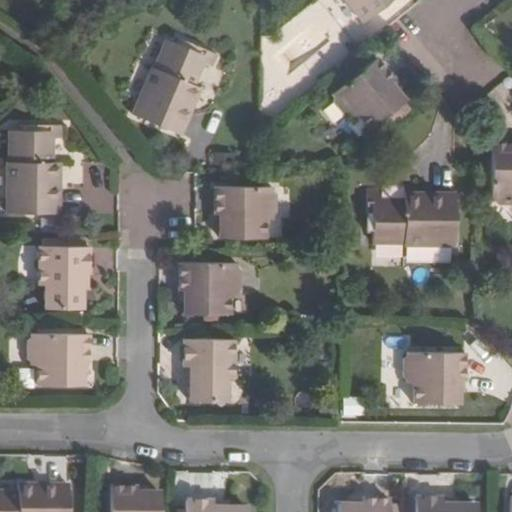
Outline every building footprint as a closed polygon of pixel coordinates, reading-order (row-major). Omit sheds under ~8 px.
[(348,0),(369,26),(402,0),(348,0)] [(195,57),(198,50),(181,42),(177,49),(195,57)] [(158,71),(170,46),(167,44),(154,70),(158,71)] [(158,71),(154,70),(132,116),(180,137),(191,114),(186,112),(190,105),(194,108),(202,92),(192,88),(203,67),(213,72),(220,60),(198,50),(195,57),(177,49),(170,46),(158,71)] [(411,105),(404,96),(395,85),(401,80),(386,60),(340,95),(344,100),(343,107),(352,118),(358,119),(360,122),(365,120),(375,133),(411,105)] [(410,91),(401,80),(395,85),(404,96),(410,91)] [(13,167),(10,167),(8,217),(62,217),(61,191),(57,191),(56,182),(62,182),(61,165),(53,165),(53,142),(65,142),(64,129),(40,128),(40,136),(22,136),(14,136),(13,167)] [(511,149),(495,149),(494,206),(499,206),(505,211),(511,210),(511,149)] [(224,189),(224,200),(223,214),(215,214),(214,241),(271,241),(271,237),(277,233),(277,216),(271,212),(272,209),(268,209),(269,190),(224,189)] [(407,241),(407,245),(457,246),(459,193),(432,193),(432,198),(426,198),(426,193),(407,193),(407,203),(384,202),(384,190),(371,190),(370,214),(378,214),(378,232),(378,241),(407,241)] [(215,200),(215,214),(223,214),(224,200),(215,200)] [(82,313),(82,295),(83,279),(90,279),(90,252),(38,250),(37,288),(45,288),(44,311),(82,313)] [(181,267),(181,294),(190,294),(189,307),(189,319),(234,320),(234,302),(238,302),(238,296),(243,293),(243,277),(239,272),(239,268),(181,267)] [(83,279),(82,295),(90,295),(90,279),(83,279)] [(181,307),(189,307),(190,294),(181,294),(181,307)] [(76,390),(76,378),(76,365),(86,365),(86,338),(31,337),(30,342),(25,345),(25,363),(29,366),(29,370),(34,371),(33,389),(76,390)] [(182,343),(182,372),(191,372),(191,388),(190,405),(227,405),(227,382),(235,382),(236,344),(182,343)] [(465,381),(473,381),(474,355),(417,354),(417,360),(412,363),(411,379),(416,383),(415,387),(420,387),(420,406),(464,406),(465,394),(465,381)] [(85,378),(86,365),(76,365),(76,378),(85,378)] [(182,388),(191,388),(191,372),(182,372),(182,388)] [(465,381),(465,394),(473,394),(473,381),(465,381)] [(36,495),(36,489),(20,489),(19,498),(0,497),(0,511),(68,511),(69,490),(46,489),(46,495),(36,495)] [(138,503),(138,495),(112,495),(113,502),(102,503),(101,511),(163,511),(163,504),(152,504),(138,503)] [(153,495),(138,495),(138,503),(152,504),(153,495)] [(399,511),(400,511),(392,511),(392,507),(392,503),(364,502),(364,510),(351,510),(340,510),(339,511),(399,511)] [(364,510),(364,502),(351,502),(351,510),(364,510)] [(475,511),(458,511),(441,511),(441,504),(414,503),(414,507),(403,507),(403,511),(475,511)]
